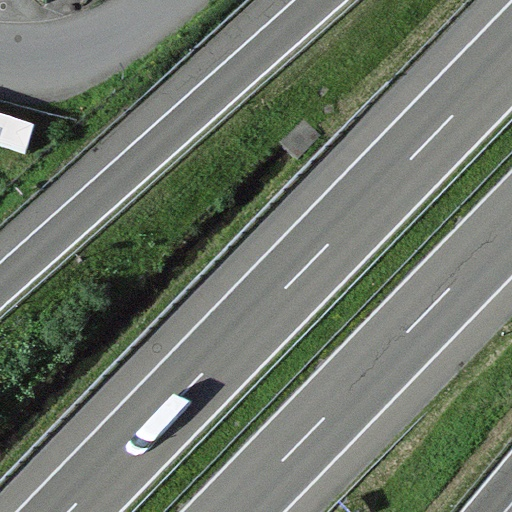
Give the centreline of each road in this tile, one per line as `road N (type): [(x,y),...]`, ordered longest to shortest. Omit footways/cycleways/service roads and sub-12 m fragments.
road 1 (motorway): [(511,60),(77,511)]
road 2 (motorway): [(323,0),(0,288)]
road 3 (motorway): [(235,511),(511,225)]
road 4 (residential): [(0,47),(32,55),(94,52),(149,31),(182,0)]
